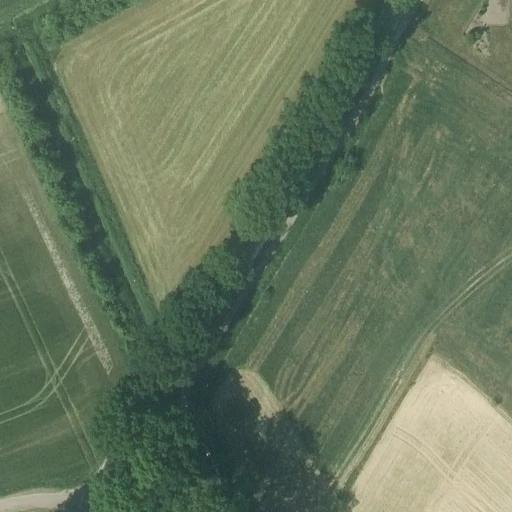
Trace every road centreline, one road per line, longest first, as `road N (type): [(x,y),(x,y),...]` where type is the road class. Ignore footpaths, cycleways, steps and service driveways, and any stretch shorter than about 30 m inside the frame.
road 1 (unclassified): [(117,460),(401,0)]
road 2 (unclassified): [(0,511),(117,460)]
